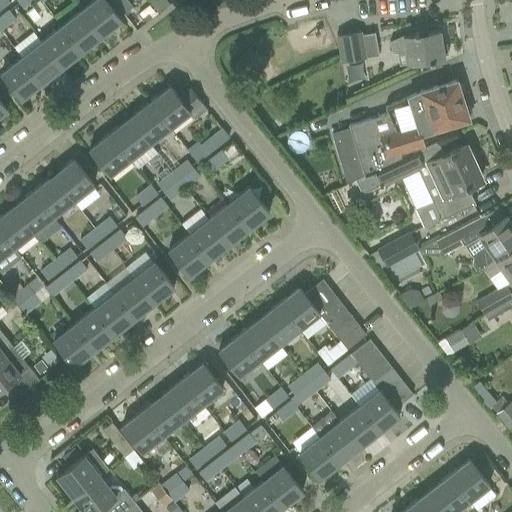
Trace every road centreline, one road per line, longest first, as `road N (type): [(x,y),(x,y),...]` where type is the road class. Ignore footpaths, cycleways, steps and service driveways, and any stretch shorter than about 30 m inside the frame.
road 1 (residential): [(12,463),(314,226)]
road 2 (unclassified): [(461,406),(314,226)]
road 3 (residential): [(0,170),(127,77),(187,44)]
road 4 (unclassified): [(314,226),(187,44)]
road 5 (residential): [(336,511),(461,406)]
road 6 (residential): [(476,0),(487,74),(511,134)]
